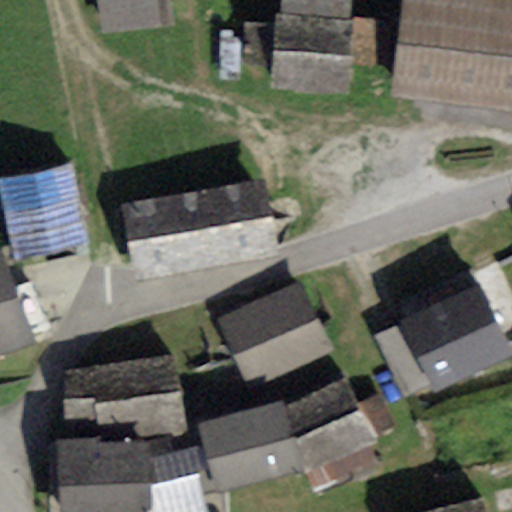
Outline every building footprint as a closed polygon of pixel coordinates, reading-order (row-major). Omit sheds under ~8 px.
[(104,0),(106,24),(165,20),(163,0),(104,0)] [(356,0),(279,0),(273,88),(351,93),(356,0)] [(511,0),(403,0),(394,93),(511,104),(511,0)] [(68,163),(0,178),(0,199),(13,256),(85,240),(68,163)] [(265,175),(120,207),(136,279),(281,246),(265,175)] [(0,248),(0,346),(32,334),(0,248)] [(511,344),(478,277),(398,317),(433,385),(511,345),(511,344)] [(301,282),(216,322),(248,389),(333,348),(301,282)] [(175,357),(60,368),(66,428),(97,425),(98,433),(182,424),(175,357)] [(287,401),(199,419),(219,487),(300,467),(375,435),(345,374),(287,401)] [(91,432),(54,434),(59,511),(152,511),(148,437),(92,440),(91,432)] [(483,511),(479,495),(413,511),(483,511)]
